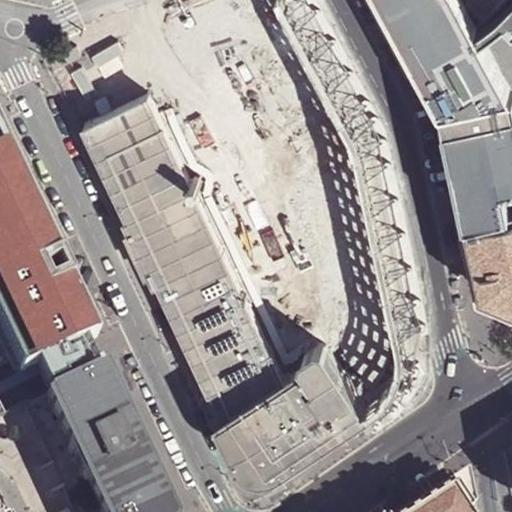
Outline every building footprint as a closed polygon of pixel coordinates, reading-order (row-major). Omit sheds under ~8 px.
[(241,48),(295,22),(282,0),(201,0),(69,63),(94,117),(148,92),(241,48)] [(511,91),(511,0),(385,0),(391,10),(432,86),(443,106),(511,91)] [(347,114),(345,115),(295,22),(241,48),(301,159),(306,183),(287,187),(282,193),(288,219),(294,223),(313,218),(340,342),(328,349),(327,350),(324,346),(318,344),(304,353),(303,359),(306,364),(283,379),(224,417),(220,419),(236,452),(241,458),(250,466),(260,470),(272,470),(276,468),(281,464),(323,438),(347,422),(350,420),(362,413),(364,411),(372,406),(382,397),(389,389),(392,383),(399,367),(401,367),(402,359),(402,342),(360,140),(358,133),(347,114)] [(511,91),(443,106),(462,197),(506,188),(511,186),(511,91)] [(132,230),(133,233),(180,211),(180,210),(195,192),(192,187),(198,184),(200,181),(199,177),(194,176),(189,179),(148,92),(94,117),(84,122),(129,217),(126,218),(132,230)] [(84,343),(97,337),(0,132),(0,329),(21,373),(37,365),(84,343)] [(511,302),(511,211),(506,188),(462,197),(465,206),(483,290),(511,302)] [(140,246),(149,266),(196,244),(196,245),(220,245),(207,218),(195,192),(180,210),(180,211),(133,233),(135,237),(140,246)] [(159,279),(224,417),(283,379),(220,245),(196,245),(196,244),(149,266),(156,280),(159,279)] [(84,343),(37,365),(51,396),(97,375),(84,343)] [(166,511),(101,373),(97,375),(51,396),(47,398),(69,445),(66,446),(83,482),(86,481),(100,511),(166,511)] [(412,511),(468,511),(464,479),(454,485),(412,511)]
